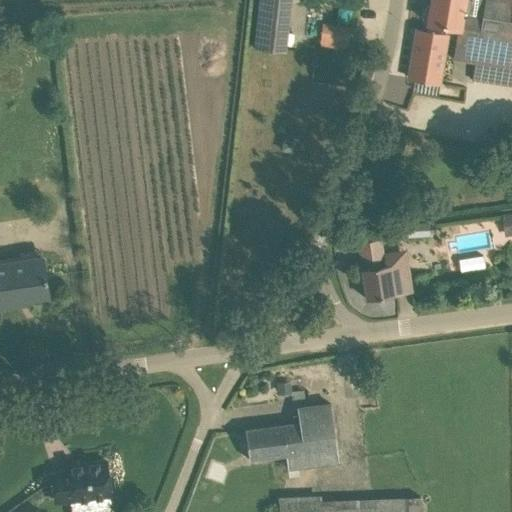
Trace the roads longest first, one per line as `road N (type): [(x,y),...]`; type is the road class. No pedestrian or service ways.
road 1 (unclassified): [(318,246),(366,118),(397,0)]
road 2 (unclassified): [(252,350),(0,384)]
road 3 (track): [(169,511),(252,350)]
road 4 (unclassified): [(511,313),(362,331)]
road 5 (unclassified): [(252,350),(318,246)]
